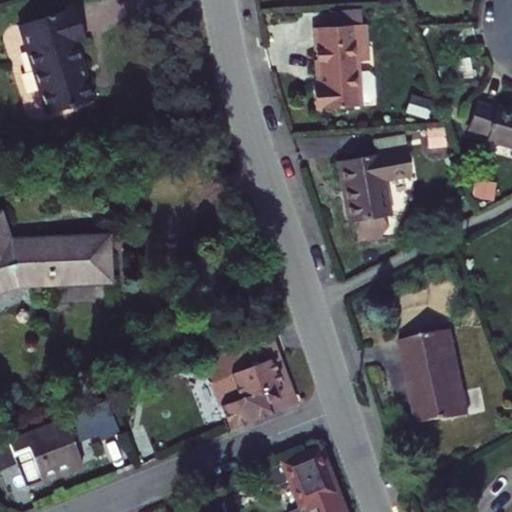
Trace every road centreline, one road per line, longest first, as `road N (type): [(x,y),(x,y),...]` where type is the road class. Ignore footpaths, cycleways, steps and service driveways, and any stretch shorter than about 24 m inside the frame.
road 1 (residential): [(220,0),(245,111),(309,308)]
road 2 (residential): [(341,408),(86,511)]
road 3 (residential): [(309,308),(511,206)]
